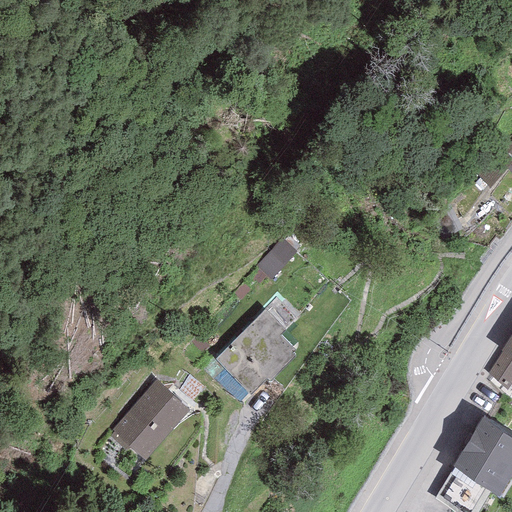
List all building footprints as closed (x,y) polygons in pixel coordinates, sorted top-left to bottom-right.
[(511,137),(510,136),(476,173),(497,186),(511,167),(511,137)] [(299,250),(283,237),(257,266),(273,280),(299,250)] [(267,305),(217,357),(254,393),(272,375),(275,378),(300,352),(296,349),(299,346),(285,332),(291,327),(267,305)] [(159,377),(115,429),(149,458),(193,407),(159,377)] [(511,431),(501,424),(470,471),(476,475),(502,492),(511,499),(511,431)] [(488,511),(502,492),(476,475),(459,500),(476,511),(488,511)]
